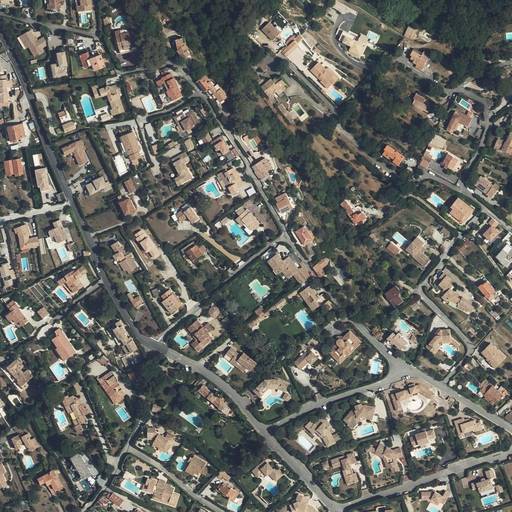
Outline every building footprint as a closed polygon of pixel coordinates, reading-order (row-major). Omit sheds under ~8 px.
[(48,0),(49,3),(47,4),(47,8),(61,8),(60,1),(62,0),(61,0),(48,0)] [(90,0),(79,0),(80,5),(76,6),(77,11),(91,10),(90,0)] [(110,16),(101,18),(103,25),(111,23),(110,16)] [(280,33),(274,27),(269,22),(261,29),(273,41),(280,33)] [(120,48),(137,44),(133,27),(114,31),(115,37),(117,36),(120,48)] [(367,34),(351,27),(347,36),(359,42),(357,47),(369,52),(376,37),(368,33),(367,34)] [(412,40),(416,30),(408,27),(404,36),(412,40)] [(30,28),(22,32),(28,44),(33,53),(37,51),(38,52),(42,50),(40,46),(47,43),(45,36),(37,40),(30,28)] [(28,44),(22,32),(20,33),(26,45),(28,44)] [(185,37),(177,39),(179,49),(178,50),(185,59),(193,52),(187,43),(185,37)] [(289,55),(299,46),(295,41),(285,50),(289,55)] [(138,49),(137,44),(120,48),(121,53),(137,49),(138,49)] [(412,56),(411,58),(414,60),(413,62),(417,64),(416,65),(423,69),(425,65),(424,64),(430,54),(424,51),(422,55),(414,50),(411,55),(412,56)] [(64,71),(63,66),(68,65),(65,51),(60,52),(60,53),(58,53),(59,58),(58,58),(59,59),(56,60),(57,63),(52,64),(53,73),(59,72),(59,76),(67,74),(66,70),(64,71)] [(393,51),(389,56),(396,61),(400,55),(393,51)] [(101,54),(90,58),(88,52),(80,55),(85,67),(93,64),(95,69),(105,65),(101,54)] [(422,71),(423,69),(416,65),(417,64),(413,62),(414,60),(411,58),(409,63),(422,71)] [(328,83),(331,85),(337,79),(327,69),(319,62),(311,70),(322,81),(321,81),(325,85),(328,83)] [(53,73),(52,64),(49,65),(51,77),(59,76),(59,72),(53,73)] [(339,77),(329,67),(327,69),(337,79),(339,77)] [(176,87),(178,86),(179,85),(174,77),(171,73),(163,77),(163,78),(157,81),(159,85),(165,82),(168,87),(164,92),(159,94),(165,105),(183,95),(179,89),(177,90),(176,87)] [(207,80),(208,78),(206,75),(197,81),(205,91),(210,88),(221,101),(228,96),(221,88),(218,91),(210,81),(208,83),(207,80)] [(281,89),(288,84),(282,76),(279,78),(277,76),(273,80),(272,78),(261,87),(268,95),(272,93),(273,94),(277,92),(279,95),(283,91),(281,89)] [(112,107),(113,109),(115,109),(117,114),(124,111),(117,93),(111,94),(109,88),(110,87),(109,86),(109,85),(108,85),(107,85),(106,86),(106,87),(99,89),(98,84),(92,87),(96,97),(107,94),(112,107)] [(118,84),(109,86),(110,87),(109,88),(111,94),(117,93),(121,92),(118,84)] [(415,98),(412,103),(414,105),(412,108),(427,117),(431,110),(428,108),(429,106),(415,98)] [(188,109),(173,117),(177,124),(181,122),(186,132),(194,127),(198,125),(192,113),(190,114),(188,109)] [(60,117),(62,123),(65,131),(75,128),(73,122),(72,121),(70,122),(67,114),(60,117)] [(468,118),(455,115),(454,117),(462,121),(461,122),(457,131),(464,135),(470,122),(467,120),(468,118)] [(436,124),(428,119),(425,125),(432,129),(436,124)] [(22,133),(20,124),(7,127),(10,142),(17,140),(17,138),(26,136),(25,132),(22,133)] [(133,131),(121,136),(127,149),(138,145),(133,131)] [(498,138),(493,147),(501,151),(502,150),(511,154),(511,133),(510,133),(507,139),(504,137),(502,140),(498,138)] [(209,142),(212,140),(208,134),(202,137),(205,141),(207,143),(209,142)] [(227,150),(226,148),(223,143),(225,142),(222,138),(211,145),(214,149),(218,147),(221,151),(222,151),(225,156),(229,153),(227,150)] [(195,148),(191,139),(185,142),(190,151),(195,148)] [(82,151),(86,149),(81,140),(77,141),(82,151)] [(87,162),(82,151),(77,141),(62,148),(65,155),(73,151),(80,165),(87,162)] [(159,143),(153,146),(156,155),(162,152),(159,143)] [(399,164),(404,156),(388,145),(385,149),(386,150),(384,154),(399,164)] [(137,146),(127,149),(129,158),(131,157),(133,163),(142,159),(140,154),(142,153),(140,149),(138,150),(137,146)] [(12,152),(13,160),(21,158),(19,150),(18,151),(12,152)] [(191,161),(187,153),(176,158),(178,161),(175,163),(181,176),(182,177),(179,179),(182,184),(193,178),(185,164),(191,161)] [(443,162),(446,164),(449,166),(448,168),(454,172),(461,160),(448,153),(443,162)] [(255,172),(261,180),(270,173),(269,171),(273,168),(266,157),(253,166),(256,171),(255,172)] [(13,160),(15,173),(16,176),(23,175),(21,158),(13,160)] [(422,158),(421,161),(422,161),(420,164),(427,168),(430,162),(422,158)] [(15,173),(13,160),(4,161),(7,174),(15,173)] [(411,178),(416,172),(407,167),(403,174),(407,177),(411,178)] [(51,192),(46,169),(35,172),(39,189),(41,189),(42,194),(51,192)] [(230,187),(229,187),(233,194),(238,191),(238,190),(240,189),(236,183),(234,180),(236,178),(234,173),(231,175),(229,171),(223,174),(222,172),(218,174),(219,177),(221,175),(224,179),(225,179),(230,187)] [(492,186),(493,185),(481,175),(474,184),(486,194),(486,195),(490,198),(497,190),(492,186)] [(102,177),(86,186),(91,195),(103,188),(105,192),(112,189),(108,181),(105,183),(102,177)] [(130,179),(124,182),(130,193),(136,190),(130,179)] [(249,196),(256,193),(253,187),(246,190),(249,196)] [(294,207),(286,193),(276,198),(278,202),(277,202),(282,213),(294,207)] [(459,197),(457,199),(470,209),(461,221),(463,223),(474,209),(459,197)] [(130,198),(121,202),(126,214),(135,209),(130,198)] [(359,213),(356,208),(349,198),(341,204),(356,224),(366,217),(362,211),(359,213)] [(470,209),(457,199),(448,210),(461,221),(470,209)] [(511,207),(505,203),(501,208),(507,213),(511,207)] [(188,217),(190,219),(193,223),(199,218),(190,207),(185,211),(184,209),(176,214),(182,222),(187,218),(188,217)] [(240,215),(244,220),(247,223),(243,227),(248,232),(257,225),(258,225),(260,223),(250,212),(249,212),(247,209),(245,210),(242,207),(237,212),(240,215)] [(25,224),(15,228),(16,233),(18,232),(20,236),(22,248),(33,246),(33,247),(39,246),(37,237),(31,238),(28,239),(28,236),(26,234),(29,233),(25,224)] [(63,230),(64,229),(62,224),(55,227),(48,230),(51,236),(55,235),(58,243),(68,238),(65,232),(64,232),(63,230)] [(305,225),(296,231),(305,245),(314,239),(305,225)] [(158,256),(143,229),(134,234),(145,253),(149,251),(153,259),(158,256)] [(414,255),(413,256),(425,267),(430,260),(423,253),(426,249),(422,245),(426,241),(419,234),(407,249),(414,255)] [(497,234),(495,236),(507,247),(509,245),(497,234)] [(507,247),(495,236),(494,238),(492,235),(485,242),(488,245),(489,244),(501,254),(507,247)] [(128,255),(126,252),(124,250),(123,250),(118,241),(112,245),(117,253),(114,255),(118,260),(120,259),(121,262),(120,262),(125,271),(127,270),(129,273),(134,270),(134,268),(137,266),(131,256),(128,258),(127,256),(128,255)] [(71,251),(76,249),(73,242),(67,245),(71,251)] [(185,248),(187,250),(196,244),(195,242),(185,248)] [(199,242),(196,244),(203,254),(206,252),(199,242)] [(457,248),(461,252),(467,246),(464,243),(463,242),(457,248)] [(386,248),(395,255),(400,250),(391,243),(386,248)] [(196,244),(187,250),(194,262),(204,255),(203,254),(196,244)] [(298,256),(295,252),(289,256),(292,261),(298,256)] [(299,269),(292,261),(289,256),(285,260),(282,260),(277,253),(268,260),(274,268),(276,267),(280,272),(282,271),(287,278),(293,274),(299,269)] [(314,267),(320,277),(326,272),(323,267),(329,263),(328,262),(329,261),(330,260),(330,259),(330,258),(329,258),(328,257),(327,257),(327,258),(314,267)] [(17,276),(15,267),(9,269),(7,260),(0,261),(0,265),(2,275),(3,275),(5,287),(13,283),(11,277),(17,276)] [(310,277),(306,267),(304,264),(302,261),(299,263),(302,266),(303,268),(301,270),(307,279),(310,277)] [(306,280),(307,279),(301,270),(303,268),(302,266),(299,269),(293,274),(301,284),(302,283),(306,280)] [(77,278),(78,277),(81,275),(78,270),(75,271),(73,273),(72,271),(65,275),(58,280),(61,285),(62,285),(63,286),(64,286),(71,294),(83,286),(79,280),(78,280),(77,278)] [(451,288),(453,285),(450,282),(453,279),(444,272),(439,278),(442,281),(439,284),(444,289),(445,288),(448,290),(450,288),(451,288)] [(50,291),(52,289),(44,280),(43,282),(50,291)] [(297,287),(294,289),(296,293),(301,289),(302,291),(300,292),(312,309),(318,305),(315,300),(319,297),(313,289),(310,290),(307,287),(306,288),(305,286),(306,285),(309,283),(306,280),(302,283),(301,284),(297,287)] [(492,295),(494,298),(499,293),(497,291),(496,291),(487,280),(483,284),(482,283),(478,286),(488,298),(492,295)] [(173,285),(169,288),(170,289),(173,293),(177,289),(173,285)] [(396,286),(386,293),(395,305),(401,301),(398,295),(399,290),(396,286)] [(450,288),(448,290),(445,293),(443,295),(450,301),(451,300),(459,304),(461,299),(458,297),(459,295),(454,292),(451,288),(450,288)] [(162,294),(159,289),(154,292),(157,297),(162,294)] [(173,293),(170,289),(164,294),(162,295),(165,299),(162,302),(168,309),(171,307),(174,311),(182,304),(173,293)] [(287,294),(286,295),(290,300),(300,292),(302,291),(301,289),(296,293),(294,289),(291,291),(287,294)] [(135,307),(140,304),(137,300),(139,298),(138,296),(134,298),(130,292),(127,294),(135,307)] [(277,302),(274,303),(277,308),(278,308),(286,303),(282,297),(281,298),(277,302)] [(329,310),(334,306),(328,300),(324,305),(329,310)] [(415,301),(410,305),(414,311),(420,307),(415,301)] [(28,320),(23,315),(21,317),(18,313),(20,312),(18,309),(19,308),(15,303),(9,307),(11,310),(6,315),(10,320),(11,320),(14,324),(18,321),(22,325),(28,320)] [(262,312),(261,313),(265,318),(271,313),(271,312),(277,308),(274,303),(273,304),(268,308),(264,311),(262,312)] [(207,311),(214,318),(220,312),(214,305),(207,311)] [(49,314),(44,307),(38,312),(43,318),(49,314)] [(490,312),(496,318),(499,315),(495,311),(493,311),(492,310),(490,312)] [(257,316),(255,317),(257,320),(255,322),(256,323),(264,318),(265,318),(261,313),(258,315),(257,316)] [(246,324),(245,325),(242,327),(244,330),(245,329),(246,330),(249,328),(250,329),(256,324),(256,323),(255,322),(257,320),(255,317),(252,320),(246,324)] [(114,328),(118,334),(120,338),(122,337),(123,339),(126,343),(123,345),(128,354),(138,348),(132,339),(130,340),(129,338),(126,333),(127,333),(125,331),(126,331),(122,325),(122,324),(120,320),(116,323),(118,326),(114,328)] [(198,321),(190,327),(196,334),(202,342),(205,345),(213,339),(208,333),(203,328),(204,327),(198,321)] [(204,327),(203,328),(208,333),(213,329),(208,323),(204,327)] [(75,352),(59,328),(49,334),(58,347),(55,348),(64,360),(75,352)] [(430,341),(438,347),(439,345),(437,342),(439,340),(441,339),(451,336),(450,328),(441,328),(436,334),(430,341)] [(328,351),(329,354),(339,364),(361,343),(349,331),(341,339),(343,340),(350,334),(356,340),(351,344),(353,346),(343,356),(341,354),(336,358),(330,352),(338,345),(337,344),(328,351)] [(399,331),(398,332),(408,342),(409,340),(403,334),(403,333),(402,331),(401,332),(399,331)] [(408,342),(398,332),(396,335),(393,332),(387,338),(393,344),(395,343),(401,349),(408,342)] [(343,340),(341,339),(339,338),(336,341),(337,344),(338,345),(330,352),(336,358),(341,354),(343,356),(353,346),(351,344),(356,340),(350,334),(343,340)] [(460,344),(451,336),(441,339),(441,342),(451,342),(457,347),(460,344)] [(438,347),(430,341),(426,346),(433,352),(438,347)] [(198,352),(205,345),(202,342),(199,345),(196,342),(192,345),(198,352)] [(495,368),(504,359),(504,358),(497,351),(499,349),(491,342),(482,352),(488,357),(490,360),(489,361),(495,368)] [(233,347),(229,352),(235,357),(234,358),(238,361),(236,364),(245,371),(249,367),(253,370),(259,363),(249,355),(246,358),(243,355),(233,347)] [(499,349),(497,351),(504,358),(506,356),(499,349)] [(310,354),(307,350),(295,361),(301,368),(310,360),(313,362),(319,356),(314,350),(310,354)] [(106,357),(104,355),(101,356),(99,358),(97,359),(96,359),(104,365),(109,359),(106,357)] [(20,368),(23,366),(24,365),(18,358),(10,364),(11,366),(10,367),(12,369),(11,370),(19,380),(18,381),(22,386),(33,376),(27,369),(24,372),(22,370),(20,368)] [(112,370),(100,378),(116,401),(126,394),(119,384),(120,384),(117,380),(118,379),(112,370)] [(128,396),(126,394),(116,401),(100,378),(97,377),(115,404),(128,396)] [(271,388),(280,388),(280,387),(283,387),(286,388),(285,390),(287,391),(290,384),(280,380),(267,379),(255,389),(261,396),(271,388)] [(486,388),(491,383),(487,379),(482,384),(484,386),(486,388)] [(73,385),(76,391),(77,392),(84,389),(80,381),(73,385)] [(201,381),(196,386),(195,387),(199,390),(200,390),(208,397),(209,396),(219,405),(223,401),(221,399),(222,398),(216,392),(214,393),(204,384),(201,381)] [(480,390),(486,396),(491,400),(494,403),(498,399),(499,400),(505,394),(504,392),(506,390),(501,385),(498,389),(491,383),(486,388),(484,386),(480,390)] [(417,387),(412,388),(393,395),(398,410),(403,409),(401,400),(400,399),(404,397),(405,399),(414,395),(414,394),(420,391),(433,399),(437,394),(422,385),(417,387)] [(79,396),(77,392),(76,391),(72,393),(73,395),(69,397),(72,404),(66,407),(69,413),(73,411),(77,419),(73,420),(75,425),(74,426),(78,433),(83,430),(81,424),(86,421),(85,420),(86,419),(85,415),(90,412),(85,404),(82,402),(80,398),(81,398),(80,396),(79,396)] [(163,397),(154,391),(149,408),(158,412),(159,410),(161,411),(163,403),(158,401),(159,398),(163,399),(163,397)] [(62,398),(66,407),(72,404),(69,397),(68,395),(62,398)] [(344,420),(349,424),(352,421),(355,423),(358,418),(367,416),(373,417),(374,406),(363,405),(363,408),(362,408),(361,403),(355,405),(356,410),(355,410),(353,408),(344,420)] [(188,406),(182,415),(186,418),(190,413),(192,410),(188,406)] [(222,414),(217,411),(212,420),(217,423),(222,414)] [(323,416),(318,421),(322,425),(325,422),(330,426),(332,425),(323,416)] [(373,419),(373,417),(367,416),(358,418),(355,423),(352,421),(349,424),(348,425),(353,429),(359,420),(367,418),(373,419)] [(475,418),(471,420),(464,422),(463,418),(455,421),(461,436),(466,434),(465,431),(483,425),(481,420),(476,421),(475,418)] [(306,426),(309,430),(312,427),(316,431),(324,439),(328,447),(337,443),(332,433),(329,430),(331,428),(330,426),(325,422),(322,425),(318,421),(316,423),(312,419),(306,426)] [(19,421),(15,425),(14,427),(18,432),(19,431),(20,433),(22,436),(25,434),(23,431),(21,429),(23,427),(19,421)] [(484,427),(483,425),(465,431),(466,434),(461,436),(461,438),(475,433),(474,430),(484,427)] [(147,429),(148,438),(152,438),(154,440),(152,444),(159,448),(161,446),(164,448),(165,445),(169,447),(174,438),(168,434),(166,437),(165,439),(163,438),(155,433),(155,429),(147,429)] [(418,439),(420,443),(420,445),(431,442),(430,439),(437,437),(435,429),(428,431),(424,432),(417,434),(417,435),(411,437),(413,441),(418,439)] [(90,434),(93,440),(98,438),(95,431),(90,434)] [(22,436),(20,433),(12,437),(17,449),(21,447),(20,443),(25,441),(28,446),(29,446),(31,450),(39,445),(34,437),(31,439),(29,437),(30,436),(28,432),(25,434),(22,436)] [(381,443),(378,449),(387,453),(386,455),(387,457),(389,458),(392,467),(394,467),(396,472),(401,470),(398,461),(398,460),(397,459),(397,458),(396,455),(398,455),(399,457),(404,455),(401,448),(395,450),(381,443)] [(388,469),(392,467),(389,458),(387,457),(386,455),(387,453),(378,449),(377,452),(383,456),(385,459),(388,469)] [(352,473),(350,467),(346,468),(345,465),(349,464),(355,462),(352,453),(346,455),(347,458),(343,459),(342,456),(330,460),(333,468),(340,466),(341,467),(342,466),(344,470),(346,476),(348,475),(351,483),(357,481),(354,472),(352,473)] [(91,474),(79,454),(70,459),(83,479),(91,474)] [(199,477),(201,473),(201,472),(204,466),(206,463),(194,456),(192,458),(190,457),(188,462),(190,463),(185,471),(197,477),(198,476),(199,477)] [(260,463),(252,469),(256,473),(259,471),(260,473),(263,470),(266,474),(269,471),(273,477),(281,471),(276,465),(272,468),(271,469),(271,468),(271,467),(267,462),(262,466),(260,463)] [(54,469),(49,471),(49,472),(38,477),(41,483),(46,481),(48,484),(51,483),(54,489),(58,487),(59,489),(63,487),(57,475),(54,469)] [(474,483),(476,490),(481,488),(482,492),(495,488),(493,479),(497,477),(495,470),(494,469),(493,469),(488,471),(490,478),(487,479),(487,478),(486,478),(485,478),(484,479),(484,480),(484,481),(482,482),(481,481),(474,483)] [(128,470),(124,477),(132,482),(136,475),(128,470)] [(346,485),(351,483),(348,475),(346,476),(344,470),(342,470),(346,485)] [(283,473),(281,471),(273,477),(275,479),(283,473)] [(174,488),(170,487),(164,485),(165,483),(165,481),(159,479),(159,480),(157,483),(155,483),(155,482),(155,481),(154,480),(150,479),(147,478),(146,484),(148,485),(147,489),(153,490),(153,489),(156,489),(154,494),(155,494),(155,497),(161,499),(164,492),(171,495),(169,501),(176,503),(179,495),(173,492),(174,488)] [(230,497),(230,498),(234,501),(239,493),(224,482),(223,484),(221,483),(217,488),(230,497)] [(141,489),(154,494),(156,489),(153,489),(153,490),(147,489),(148,485),(146,484),(145,483),(142,487),(141,489)] [(216,489),(230,498),(230,497),(217,488),(216,489)] [(424,492),(424,500),(430,499),(430,498),(433,498),(441,502),(445,503),(451,493),(448,491),(445,495),(437,491),(437,493),(434,493),(434,492),(424,492)] [(110,498),(120,506),(124,500),(119,496),(113,493),(110,498)] [(169,501),(161,499),(155,497),(155,494),(154,494),(153,498),(175,506),(176,503),(169,501)] [(317,511),(313,506),(309,505),(309,506),(306,505),(306,504),(308,498),(297,494),(295,499),(294,500),(295,502),(293,503),(289,505),(291,511),(296,509),(297,511),(317,511)]
